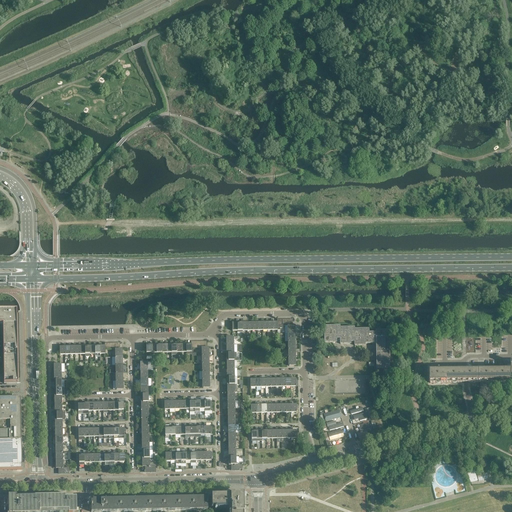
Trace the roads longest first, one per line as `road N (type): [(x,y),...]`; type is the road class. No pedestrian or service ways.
road 1 (primary): [(35,279),(511,268)]
road 2 (primary): [(511,256),(35,265)]
road 3 (residential): [(39,461),(48,457),(46,339),(132,336)]
road 4 (tertiary): [(39,461),(35,279)]
road 5 (tertiary): [(315,465),(474,420)]
road 6 (residential): [(219,334),(223,315),(304,311),(304,371)]
